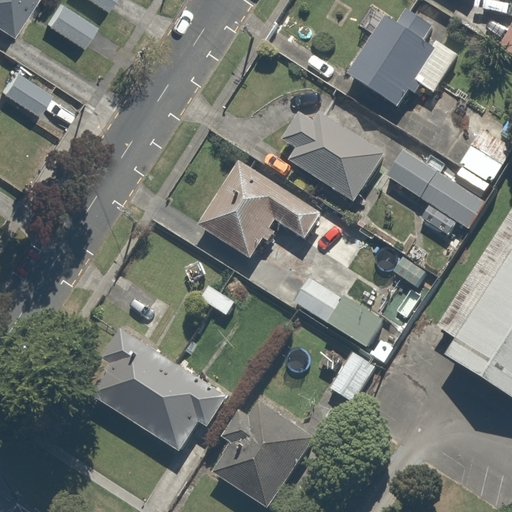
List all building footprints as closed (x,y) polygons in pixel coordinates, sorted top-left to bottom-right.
[(23,0),(0,0),(0,20),(7,25),(23,0)] [(60,0),(54,0),(42,18),(78,43),(92,23),(60,0)] [(383,11),(346,71),(401,105),(417,79),(432,88),(459,46),(437,33),(444,22),(415,3),(402,23),(383,11)] [(511,22),(498,42),(511,51),(511,22)] [(8,66),(0,77),(0,91),(30,112),(44,91),(8,66)] [(372,171),(474,233),(495,198),(333,100),(325,114),(303,100),(281,137),(295,146),(289,157),(296,161),(355,198),(372,171)] [(511,141),(481,120),(455,157),(495,184),(511,159),(511,141)] [(273,221),(309,242),(327,210),(236,158),(197,225),(252,256),(273,221)] [(511,214),(437,333),(456,346),(443,366),(511,409),(511,214)] [(386,321),(312,273),(294,301),(368,349),(386,321)] [(86,397),(177,451),(193,427),(201,433),(226,393),(117,327),(100,356),(108,361),(86,397)] [(380,367),(355,351),(333,387),(358,403),(380,367)] [(274,506),(318,434),(256,396),(254,400),(237,389),(211,432),(228,442),(212,469),(274,506)]
